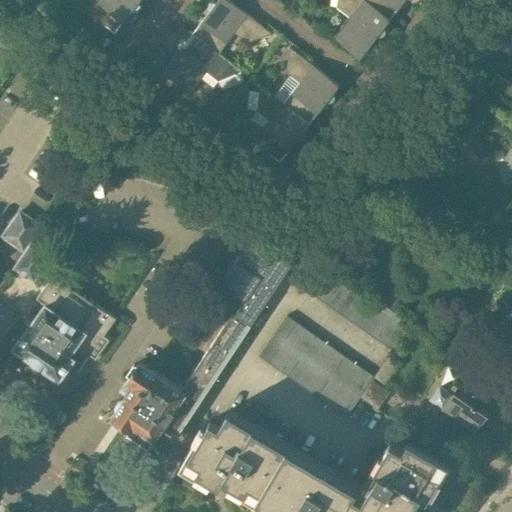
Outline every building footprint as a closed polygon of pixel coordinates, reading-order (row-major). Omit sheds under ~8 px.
[(97,0),(88,12),(115,32),(133,8),(135,9),(136,9),(137,9),(138,8),(139,8),(140,7),(141,6),(141,5),(141,3),(141,2),(140,1),(140,0),(139,0),(97,0)] [(211,9),(193,32),(220,52),(237,30),(250,40),(271,33),(272,32),(230,0),(217,0),(217,1),(216,0),(215,0),(213,0),(212,0),(211,1),(210,2),(210,3),(209,4),(209,5),(209,7),(210,8),(211,9)] [(385,25),(390,19),(367,1),(365,0),(339,0),(339,4),(352,13),(334,37),(360,57),(379,33),(380,34),(381,34),(382,34),(384,34),(385,33),(386,32),(386,31),(387,30),(387,29),(386,27),(386,26),(385,25)] [(365,0),(367,1),(390,19),(404,0),(365,0)] [(511,12),(500,33),(511,39),(511,12)] [(481,57),(492,64),(507,38),(496,31),(481,57)] [(243,70),(220,52),(193,32),(188,39),(187,38),(185,38),(184,38),(183,38),(182,39),(181,40),(180,41),(180,42),(180,43),(180,45),(181,46),(181,47),(163,71),(190,91),(208,68),(220,78),(242,70),(243,70)] [(301,79),(284,101),(310,123),(328,99),(329,100),(330,100),(332,100),(333,100),(334,99),(335,98),(335,97),(336,96),(336,94),(336,93),(335,92),(334,91),(340,84),(290,46),(289,47),(288,69),(301,79)] [(310,123),(284,101),(261,83),(260,84),(259,107),(272,117),(254,141),(280,161),(299,137),(300,138),(301,138),(302,138),(303,138),(305,137),(305,136),(306,135),(306,134),(306,132),(306,131),(306,130),(305,129),(310,123)] [(217,134),(221,137),(226,136),(229,133),(228,128),(224,125),(219,125),(216,129),(217,134)] [(25,251),(32,240),(43,223),(19,207),(0,235),(25,251)] [(115,406),(115,412),(112,416),(131,429),(127,435),(149,449),(161,431),(174,440),(251,322),(283,271),(289,261),(252,236),(242,251),(238,249),(218,281),(243,298),(235,311),(232,310),(180,388),(139,361),(137,364),(133,363),(125,375),(128,378),(125,381),(130,385),(124,394),(125,396),(123,398),(118,400),(115,406)] [(52,253),(32,240),(25,251),(14,266),(34,279),(52,253)] [(289,261),(283,271),(293,278),(307,258),(296,250),(294,252),(289,261)] [(317,265),(307,258),(293,278),(303,285),(317,265)] [(327,272),(317,265),(303,285),(313,292),(327,272)] [(338,279),(327,272),(313,292),(323,299),(338,279)] [(29,327),(20,340),(19,339),(17,338),(15,338),(13,339),(12,339),(10,341),(9,342),(8,344),(8,346),(9,348),(10,349),(11,351),(12,352),(14,352),(15,352),(17,352),(18,352),(22,350),(60,377),(62,375),(67,372),(71,366),(72,359),(74,358),(69,355),(77,344),(96,358),(110,338),(105,335),(117,317),(98,304),(93,311),(69,295),(74,287),(54,273),(37,297),(46,304),(29,327)] [(348,286),(338,279),(323,299),(333,307),(348,286)] [(358,293),(348,286),(333,307),(343,314),(358,293)] [(368,300),(358,293),(343,314),(354,321),(368,300)] [(378,307),(389,314),(398,320),(406,308),(387,294),(378,307)] [(378,307),(368,300),(354,321),(364,328),(378,307)] [(511,305),(500,321),(511,329),(511,305)] [(389,314),(378,307),(364,328),(374,335),(389,314)] [(287,313),(273,333),(283,340),(297,320),(287,313)] [(398,320),(389,314),(374,335),(384,342),(399,321),(398,320)] [(297,320),(283,340),(293,347),(307,326),(297,320)] [(409,328),(399,321),(384,342),(394,349),(409,328)] [(307,326),(293,347),(303,354),(317,333),(307,326)] [(269,360),(283,340),(273,333),(259,353),(269,360)] [(317,333),(303,354),(312,361),(327,340),(317,333)] [(293,347),(283,340),(269,360),(279,367),(293,347)] [(327,340),(312,361),(322,368),(337,347),(327,340)] [(293,347),(279,367),(288,374),(303,354),(293,347)] [(337,347),(322,368),(332,375),(346,354),(337,347)] [(312,361),(303,354),(288,374),(298,381),(312,361)] [(346,354),(332,375),(342,381),(356,361),(346,354)] [(312,361),(298,381),(308,388),(322,368),(312,361)] [(356,361),(342,381),(351,388),(366,368),(356,361)] [(332,375),(322,368),(308,388),(318,395),(332,375)] [(366,368),(351,388),(361,395),(362,394),(373,379),(376,375),(366,368)] [(463,368),(453,382),(459,386),(453,394),(440,384),(431,397),(475,429),(500,394),(463,368)] [(332,375),(318,395),(327,402),(342,381),(332,375)] [(390,391),(373,379),(362,394),(379,406),(390,391)] [(351,388),(342,381),(327,402),(337,409),(351,388)] [(347,415),(361,395),(351,388),(337,409),(347,415)] [(295,511),(324,465),(229,409),(219,424),(210,419),(205,427),(203,426),(181,464),(210,482),(212,480),(220,484),(225,475),(232,480),(231,483),(256,498),(253,504),(255,505),(253,507),(261,511),(295,511)] [(452,443),(440,435),(433,445),(445,453),(452,443)] [(427,498),(430,492),(448,462),(409,438),(404,448),(391,440),(376,466),(380,469),(367,491),(399,511),(410,511),(421,494),(427,498)] [(399,511),(367,491),(324,465),(295,511),(399,511)]
